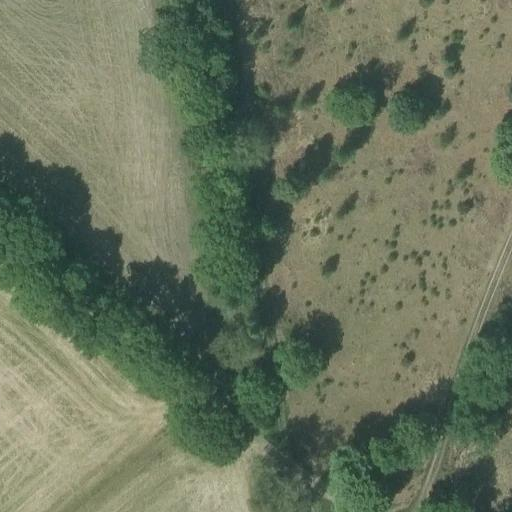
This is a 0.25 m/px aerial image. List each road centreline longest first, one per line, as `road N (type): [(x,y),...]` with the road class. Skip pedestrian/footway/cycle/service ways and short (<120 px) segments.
road 1 (track): [(229,0),(275,429),(301,483)]
road 2 (track): [(0,227),(187,400),(301,483)]
road 3 (track): [(414,511),(511,222)]
